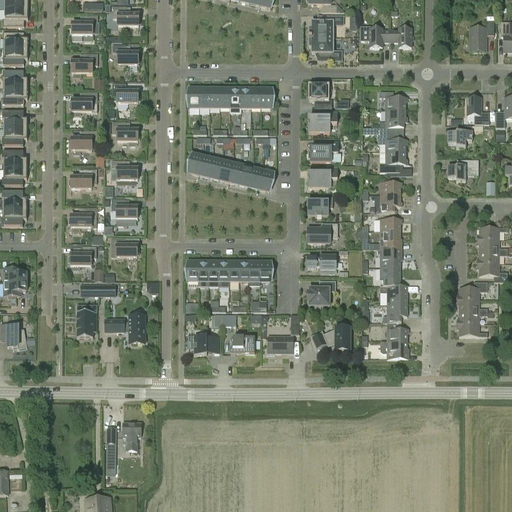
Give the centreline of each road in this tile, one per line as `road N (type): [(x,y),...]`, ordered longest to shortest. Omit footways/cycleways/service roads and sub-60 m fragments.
road 1 (secondary): [(167,394),(511,394)]
road 2 (residential): [(47,247),(49,0)]
road 3 (residential): [(166,248),(166,71)]
road 4 (residential): [(293,249),(296,74)]
road 5 (secondary): [(0,392),(167,394)]
road 6 (residential): [(433,368),(434,286),(422,208)]
road 7 (residential): [(422,208),(424,74)]
road 8 (residential): [(166,381),(166,248)]
road 9 (residential): [(296,74),(166,71)]
road 10 (residential): [(424,74),(296,74)]
road 11 (residential): [(166,248),(293,249)]
